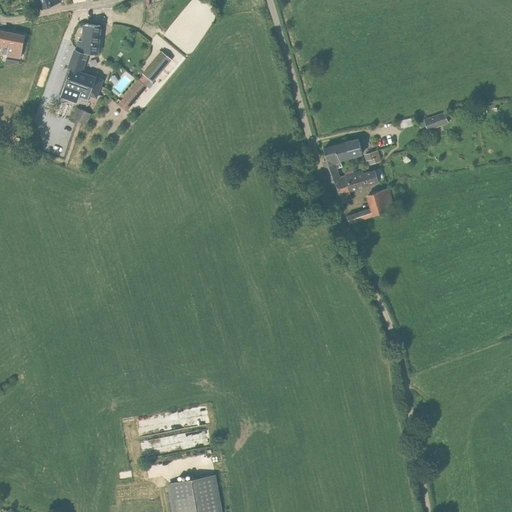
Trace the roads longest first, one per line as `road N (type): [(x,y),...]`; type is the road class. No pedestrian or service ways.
road 1 (unclassified): [(427,511),(395,342),(318,167),(269,0)]
road 2 (unknown): [(88,6),(19,132)]
